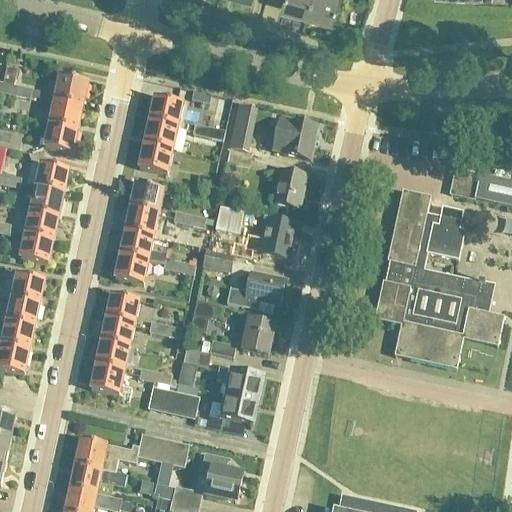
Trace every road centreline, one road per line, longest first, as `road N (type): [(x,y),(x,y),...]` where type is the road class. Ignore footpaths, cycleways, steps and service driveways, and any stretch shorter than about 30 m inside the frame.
road 1 (residential): [(135,40),(31,511)]
road 2 (residential): [(302,366),(362,88)]
road 3 (residential): [(135,40),(362,88)]
road 4 (residential): [(511,409),(302,366)]
road 5 (residential): [(362,88),(511,89)]
road 6 (residential): [(270,511),(302,366)]
road 7 (residential): [(0,4),(135,40)]
